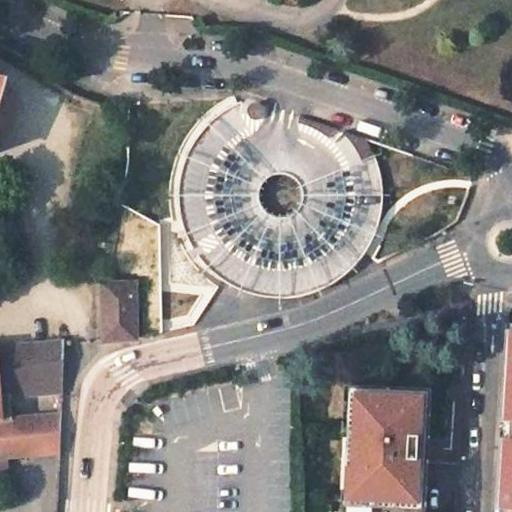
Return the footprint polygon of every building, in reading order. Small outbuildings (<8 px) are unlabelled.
[(150,101),(151,122),(213,118),(211,97),(150,101)] [(132,336),(131,284),(101,285),(101,339),(132,336)] [(511,511),(511,333),(503,333),(493,511),(511,511)] [(0,365),(65,358),(65,342),(0,346),(0,448),(5,449),(0,389),(0,365)] [(15,448),(16,455),(51,453),(53,415),(15,418),(13,395),(63,391),(65,358),(0,365),(0,389),(5,449),(15,448)] [(416,511),(424,394),(341,389),(337,511),(416,511)] [(60,452),(62,413),(53,415),(51,453),(60,452)] [(5,449),(0,448),(0,478),(3,479),(2,456),(16,455),(15,448),(5,449)]
